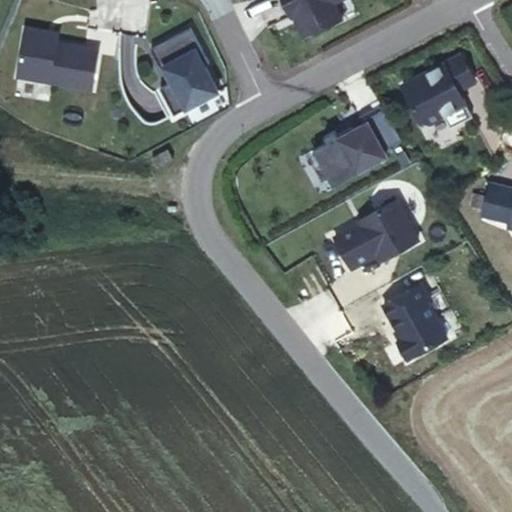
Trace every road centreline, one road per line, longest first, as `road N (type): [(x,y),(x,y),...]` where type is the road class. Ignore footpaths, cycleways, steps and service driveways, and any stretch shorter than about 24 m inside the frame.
road 1 (unclassified): [(432,511),(202,231),(192,199),(197,162),(214,137),(260,102)]
road 2 (residential): [(260,102),(457,0)]
